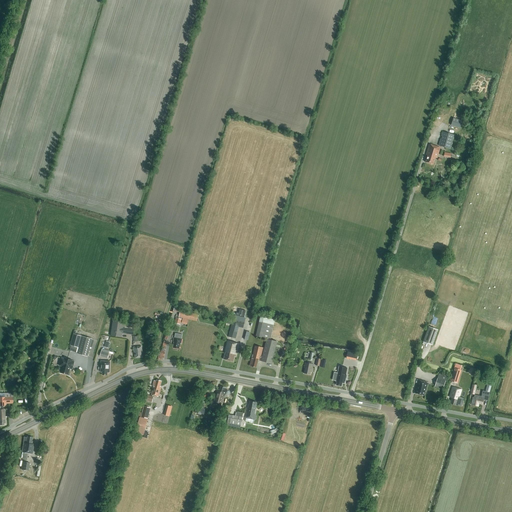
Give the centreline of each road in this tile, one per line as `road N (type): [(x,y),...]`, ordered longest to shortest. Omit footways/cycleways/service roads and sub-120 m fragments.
road 1 (tertiary): [(0,440),(117,383),(163,371),(349,400)]
road 2 (unclassified): [(349,400),(419,163)]
road 3 (tertiary): [(511,432),(394,410)]
